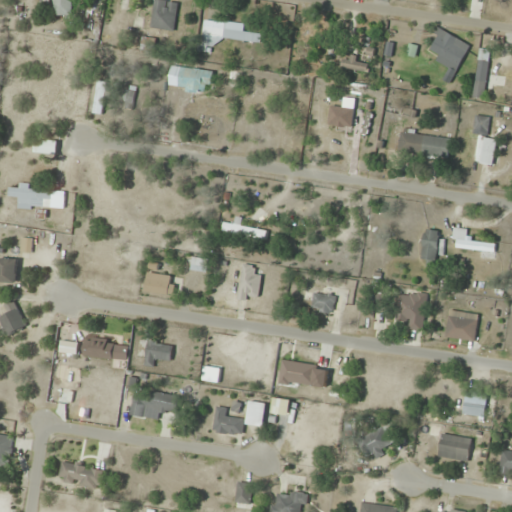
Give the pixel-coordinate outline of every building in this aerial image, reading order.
[(72,0),(54,0),(54,16),(72,16),(72,0)] [(175,31),(178,3),(155,0),(152,29),(175,31)] [(200,51),(209,52),(210,45),(219,46),(220,38),(260,43),(261,34),(244,32),(245,25),(204,20),(200,51)] [(456,72),(471,45),(443,30),(428,57),(456,72)] [(155,50),(156,38),(141,37),(141,50),(155,50)] [(491,50),(479,49),(474,98),(485,99),(491,50)] [(367,73),(369,63),(344,57),(342,67),(367,73)] [(178,90),(211,93),(213,71),(180,67),(178,90)] [(109,83),(100,81),(93,113),(102,115),(109,83)] [(134,91),(122,91),(122,109),(134,109),(134,91)] [(358,107),(349,105),(347,117),(356,119),(358,107)] [(490,117),(476,115),(474,131),(489,132),(490,117)] [(399,152),(449,158),(451,138),(402,132),(399,152)] [(493,166),(498,140),(479,136),(474,162),(493,166)] [(58,155),(58,142),(35,142),(35,155),(58,155)] [(65,210),(66,192),(31,191),(31,184),(20,184),(20,189),(10,188),(9,198),(18,198),(18,209),(65,210)] [(197,227),(152,223),(151,231),(197,234),(197,227)] [(223,233),(266,240),(267,230),(224,224),(223,233)] [(495,253),(496,244),(471,241),(472,230),(455,228),(453,247),(495,253)] [(422,261),(437,262),(439,231),(423,230),(422,261)] [(33,238),(21,238),(21,254),(33,254),(33,238)] [(0,282),(18,283),(18,258),(0,257),(0,282)] [(209,260),(193,257),(190,270),(206,274),(209,260)] [(260,266),(241,266),(241,301),(260,301),(260,266)] [(174,296),(177,277),(148,273),(145,292),(174,296)] [(428,295),(400,292),(397,322),(408,323),(408,330),(424,332),(428,295)] [(336,295),(313,294),(313,312),(335,313),(336,295)] [(0,324),(4,336),(26,329),(18,303),(0,308),(0,324)] [(478,320),(449,317),(446,338),(476,341),(478,320)] [(114,359),(114,340),(84,340),(84,359),(114,359)] [(154,366),(154,360),(172,361),(173,344),(147,342),(145,366),(154,366)] [(280,384),(315,387),(317,364),(282,361),(280,384)] [(131,417),(157,421),(159,411),(180,415),(184,397),(146,390),(145,398),(135,396),(131,417)] [(274,414),(290,416),(291,401),(276,399),(274,414)] [(485,416),(485,403),(465,403),(465,416),(485,416)] [(226,417),(227,408),(218,407),(214,432),(243,437),(245,420),(226,417)] [(360,442),(367,457),(391,445),(383,430),(360,442)] [(0,466),(11,468),(16,437),(0,434),(0,466)] [(468,463),(472,440),(443,435),(438,458),(468,463)] [(511,474),(511,451),(502,451),(500,473),(511,474)] [(102,490),(106,470),(63,461),(59,481),(102,490)] [(252,484),(237,484),(237,506),(252,506),(252,484)] [(276,491),(273,511),(303,511),(306,494),(276,491)] [(360,511),(398,511),(399,508),(362,502),(360,511)]
